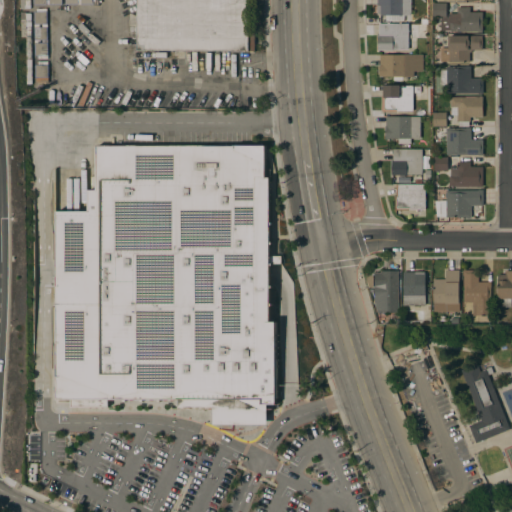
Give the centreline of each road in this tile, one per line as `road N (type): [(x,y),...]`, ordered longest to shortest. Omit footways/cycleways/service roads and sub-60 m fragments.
road 1 (primary): [(411,511),(359,373),(325,242)]
road 2 (residential): [(386,241),(361,139),(349,0)]
road 3 (residential): [(509,0),(510,241)]
road 4 (residential): [(511,241),(325,242)]
road 5 (primary): [(309,157),(298,0)]
